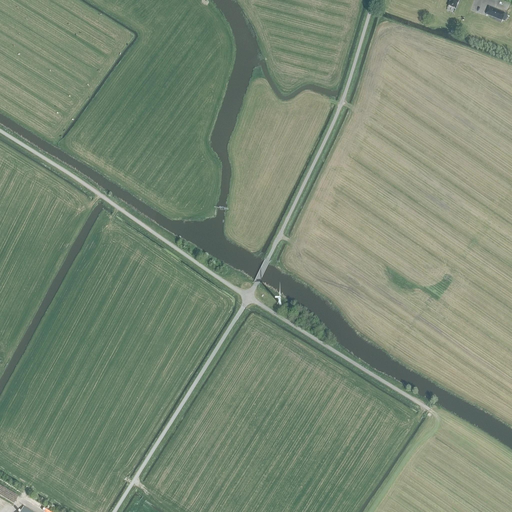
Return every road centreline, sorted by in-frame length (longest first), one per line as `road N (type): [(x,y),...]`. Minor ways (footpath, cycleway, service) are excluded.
road 1 (unclassified): [(248,297),(335,118),(373,0)]
road 2 (unclassified): [(248,297),(0,130)]
road 3 (unclassified): [(114,511),(248,297)]
road 4 (unknown): [(248,297),(432,409)]
